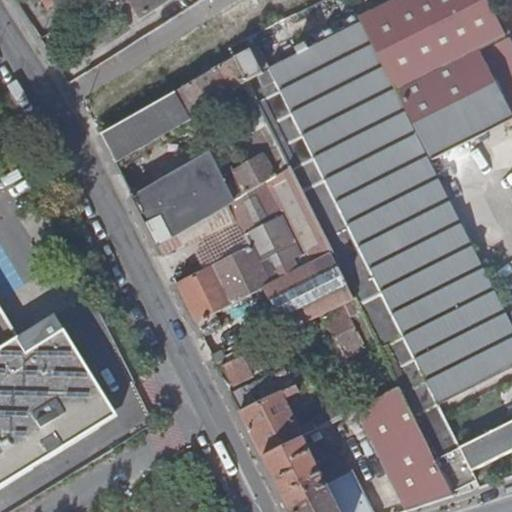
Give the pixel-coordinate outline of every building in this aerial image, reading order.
[(127,0),(141,20),(172,0),(127,0)] [(432,162),(511,123),(511,116),(479,50),(506,37),(487,0),(395,0),(360,18),(432,162)] [(270,70),(439,406),(511,368),(511,325),(361,23),(270,70)] [(235,60),(259,48),(254,38),(229,50),(234,60),(235,59),(235,60)] [(511,40),(511,39),(482,54),(511,112),(511,40)] [(473,472),(461,449),(439,406),(270,70),(259,48),(235,60),(247,83),(259,108),(269,127),(280,149),(355,300),(361,313),(377,345),(400,389),(452,492),(476,480),(473,472)] [(247,83),(235,60),(235,59),(234,60),(204,77),(183,89),(125,122),(126,124),(102,137),(117,166),(191,123),(187,116),(247,83)] [(235,145),(269,127),(259,108),(225,127),(227,129),(222,132),(228,145),(233,142),(235,145)] [(177,287),(203,338),(222,329),(221,326),(215,314),(237,304),(265,289),(288,334),(319,318),(325,315),(355,300),(280,149),(236,175),(224,154),(212,159),(210,157),(134,201),(158,248),(180,235),(229,206),(240,228),(252,250),(177,287)] [(189,253),(240,228),(229,206),(180,235),(184,242),(189,253)] [(158,248),(161,255),(184,242),(180,235),(158,248)] [(361,313),(355,300),(325,315),(331,328),(346,360),(366,350),(351,317),(361,313)] [(215,314),(221,326),(242,315),(237,304),(215,314)] [(0,488),(116,417),(53,316),(16,339),(0,312),(0,488)] [(325,315),(319,318),(325,330),(331,328),(325,315)] [(254,351),(222,367),(231,386),(253,375),(250,368),(262,362),(256,350),(256,349),(253,350),(254,351)] [(231,395),(241,414),(295,386),(290,375),(286,367),(231,395)] [(298,378),(300,383),(319,373),(315,368),(306,373),(306,375),(298,378)] [(290,375),(295,386),(300,383),(298,378),(296,373),(290,375)] [(241,414),(262,458),(302,438),(340,419),(335,410),(314,421),(315,423),(299,431),(283,400),(298,392),(295,386),(241,414)] [(407,511),(454,497),(452,492),(400,389),(356,411),(407,511)] [(511,422),(461,449),(473,472),(511,452),(511,422)] [(373,511),(347,462),(320,475),(302,438),(262,458),(289,511),(373,511)]
